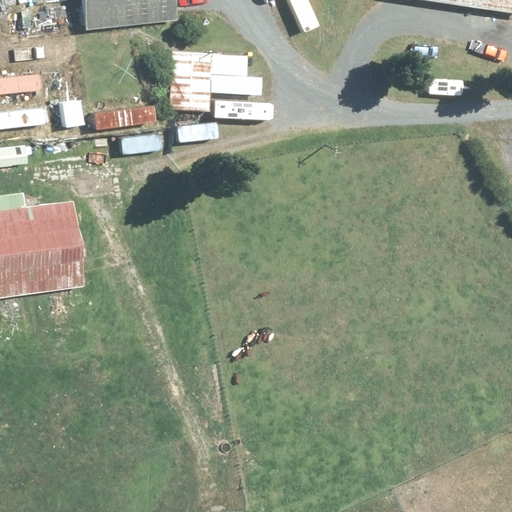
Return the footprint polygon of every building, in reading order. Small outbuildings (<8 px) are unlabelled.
[(185,0),(70,0),(73,26),(187,12),(185,0)] [(511,0),(447,0),(511,8),(511,0)] [(163,108),(201,110),(202,90),(254,93),(255,77),(240,76),(241,54),(167,50),(163,108)] [(88,114),(91,131),(151,122),(148,105),(88,114)] [(211,124),(170,129),(172,142),(213,137),(211,124)] [(157,133),(116,139),(119,156),(159,150),(157,133)] [(69,201),(0,207),(0,285),(76,278),(69,201)]
